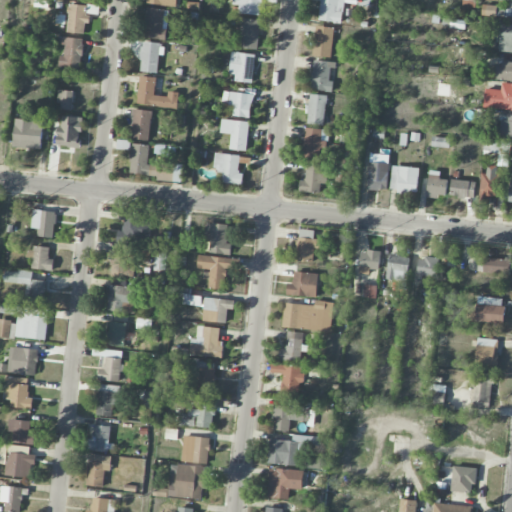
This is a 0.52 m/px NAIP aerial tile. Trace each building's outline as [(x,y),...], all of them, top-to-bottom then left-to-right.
[(342,23),(343,0),(320,0),(319,21),(342,23)] [(474,8),(474,0),(462,0),(462,6),(474,8)] [(67,33),(85,33),(85,22),(87,22),(88,5),(68,4),(67,33)] [(496,16),(497,6),(483,5),(482,15),(496,16)] [(166,39),(168,10),(147,9),(145,38),(166,39)] [(257,50),(260,20),(242,18),(238,47),(257,50)] [(497,51),(511,52),(511,24),(501,23),(497,51)] [(330,58),(334,28),(317,25),(312,55),(330,58)] [(59,67),(81,68),(83,38),(58,37),(58,46),(65,46),(64,56),(59,56),(59,67)] [(140,72),(157,73),(160,43),(143,41),(140,72)] [(458,63),(470,65),(473,51),(460,48),(458,63)] [(235,82),(253,83),(254,54),(230,53),(230,70),(235,70),(235,82)] [(331,81),(333,62),(313,60),(311,90),(333,92),(333,82),(331,81)] [(511,62),(497,61),(495,78),(511,80),(511,62)] [(156,78),(140,76),(137,104),(177,108),(179,93),(168,92),(168,97),(155,95),(156,78)] [(501,90),(486,89),(483,107),(511,110),(511,83),(502,83),(501,90)] [(74,91),(58,90),(57,109),(73,110),(74,91)] [(221,103),(234,105),(232,115),(249,118),(254,96),(224,90),(221,103)] [(325,125),(326,95),(309,94),(308,124),(325,125)] [(131,138),(148,141),(153,112),(136,109),(131,138)] [(511,117),(501,116),(499,139),(511,140),(511,117)] [(82,117),(60,117),(59,147),(81,147),(82,117)] [(249,122),(221,119),(220,133),(231,134),(229,150),(246,151),(249,122)] [(42,149),(43,121),(15,120),(14,147),(42,149)] [(327,129),(305,129),(303,159),(325,160),(327,129)] [(431,146),(449,148),(451,139),(433,136),(431,146)] [(181,181),(183,167),(147,163),(149,145),(132,144),(129,175),(181,181)] [(239,172),(239,154),(215,153),(214,170),(222,170),(222,184),(243,184),(243,172),(239,172)] [(369,190),(388,190),(388,163),(369,163),(369,190)] [(320,193),(320,184),(328,184),(328,165),(307,164),(306,180),(300,180),(299,192),(320,193)] [(418,167),(392,166),(391,189),(399,190),(399,194),(417,195),(418,167)] [(500,166),(487,166),(487,174),(481,174),(480,197),(499,197),(500,166)] [(440,171),(429,171),(427,194),(447,195),(448,180),(440,179),(440,171)] [(475,198),(476,181),(451,180),(451,196),(475,198)] [(39,229),(38,236),(53,238),(57,212),(33,209),(31,228),(39,229)] [(141,212),(124,210),(122,231),(118,231),(117,242),(145,245),(145,238),(156,239),(158,222),(141,221),(141,212)] [(228,225),(207,223),(205,241),(210,242),(209,252),(230,255),(231,244),(226,244),(228,225)] [(296,261),(313,262),(314,250),(321,251),(321,239),(314,239),(315,230),(298,229),(296,261)] [(31,247),(30,269),(53,270),(54,259),(49,259),(49,248),(31,247)] [(167,253),(156,251),(153,272),(164,273),(167,253)] [(380,269),(380,252),(360,251),(359,274),(369,274),(369,269),(380,269)] [(110,277),(133,278),(135,254),(112,253),(110,277)] [(406,282),(410,257),(390,254),(386,279),(406,282)] [(225,290),(226,269),(234,269),(234,257),(198,256),(197,269),(209,269),(208,289),(225,290)] [(436,276),(436,258),(418,257),(418,275),(436,276)] [(510,259),(484,258),(484,274),(509,275),(510,259)] [(5,282),(29,285),(27,305),(44,307),(47,281),(32,279),(33,273),(6,269),(5,282)] [(318,273),(294,272),(293,283),(287,283),(287,296),(316,297),(318,273)] [(136,287),(109,286),(108,311),(135,312),(136,287)] [(202,306),(202,295),(180,294),(180,305),(202,306)] [(506,300),(479,296),(475,320),(502,324),(506,300)] [(202,320),(226,324),(228,309),(234,310),(235,301),(205,297),(202,320)] [(282,327),(330,333),(333,302),(315,300),(314,306),(285,302),(282,327)] [(0,336),(45,341),(48,316),(17,314),(17,322),(0,320),(0,336)] [(125,347),(126,323),(109,322),(108,346),(125,347)] [(191,339),(190,356),(223,357),(223,341),(219,341),(219,328),(197,326),(197,339),(191,339)] [(301,362),(303,333),(287,332),(286,349),(280,349),(279,361),(301,362)] [(475,364),(497,366),(499,340),(478,338),(475,364)] [(38,349),(9,348),(8,374),(37,375),(38,349)] [(99,369),(98,380),(120,382),(122,358),(105,357),(105,369),(99,369)] [(303,366),(271,364),(270,373),(282,374),(281,395),(301,397),(303,366)] [(197,393),(214,394),(215,368),(198,367),(197,393)] [(492,374),(474,373),(473,408),(491,408),(492,374)] [(6,407),(32,409),(32,397),(28,397),(29,378),(8,377),(6,407)] [(120,385),(98,384),(97,415),(112,416),(113,406),(119,406),(120,385)] [(446,386),(429,384),(426,404),(443,406),(446,386)] [(180,426),(214,427),(215,404),(198,404),(198,409),(188,409),(188,414),(180,414),(180,426)] [(290,421),(309,422),(309,408),(274,407),(273,430),(289,431),(290,421)] [(14,444),(34,444),(34,433),(30,433),(31,421),(8,420),(8,433),(14,433),(14,444)] [(88,438),(86,449),(108,452),(111,427),(94,424),(92,439),(88,438)] [(207,464),(210,438),(184,435),(181,461),(207,464)] [(297,466),(298,453),(307,454),(308,444),(316,445),(317,437),(293,435),(292,441),(270,439),(268,463),(297,466)] [(32,477),(33,454),(7,453),(5,476),(32,477)] [(88,486),(104,487),(104,470),(111,470),(111,456),(89,455),(88,486)] [(168,496),(201,499),(202,488),(205,488),(207,467),(177,464),(175,485),(169,485),(168,496)] [(474,493),(476,468),(453,466),(451,491),(474,493)] [(303,490),(304,470),(269,468),(267,498),(290,499),(290,489),(303,490)] [(21,511),(22,487),(1,486),(0,502),(5,502),(4,511),(21,511)] [(114,511),(115,499),(92,498),(92,510),(86,510),(85,511),(114,511)] [(399,511),(416,511),(417,500),(400,499),(399,511)]
